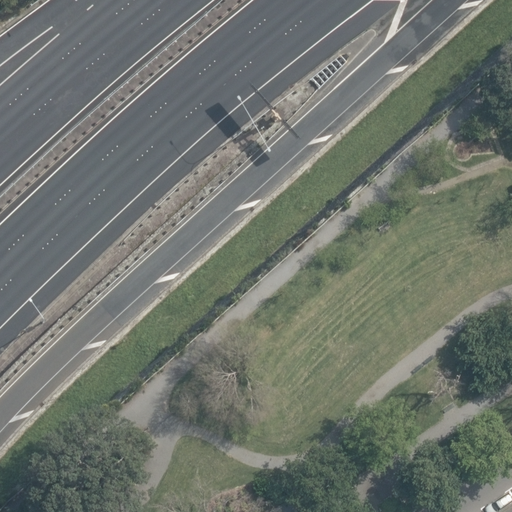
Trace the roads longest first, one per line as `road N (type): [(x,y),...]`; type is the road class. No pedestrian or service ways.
road 1 (motorway): [(430,0),(0,413)]
road 2 (motorway): [(288,0),(63,196),(0,264)]
road 3 (motorway): [(0,152),(174,0)]
